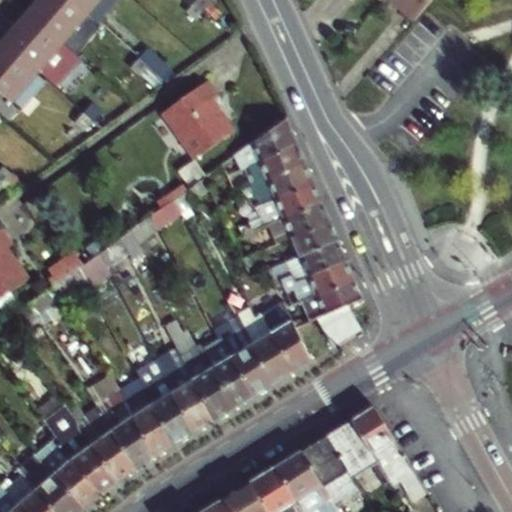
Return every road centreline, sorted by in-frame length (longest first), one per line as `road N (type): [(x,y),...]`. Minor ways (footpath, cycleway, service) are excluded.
road 1 (residential): [(248,0),(410,346)]
road 2 (residential): [(438,330),(390,208),(282,0)]
road 3 (secondary): [(141,511),(410,346)]
road 4 (secondary): [(511,496),(445,379)]
